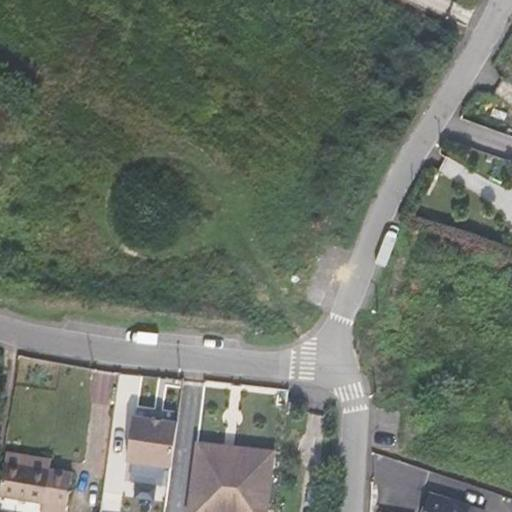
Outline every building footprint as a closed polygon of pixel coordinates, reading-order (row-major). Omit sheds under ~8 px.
[(166,475),(172,430),(127,424),(121,469),(166,475)] [(5,461),(50,468),(52,458),(7,450),(5,461)] [(197,451),(190,511),(269,511),(275,460),(197,451)] [(63,511),(71,472),(50,468),(5,461),(0,489),(0,495),(45,503),(43,511),(63,511)] [(424,511),(486,511),(487,511),(469,505),(470,503),(430,492),(424,511)]
